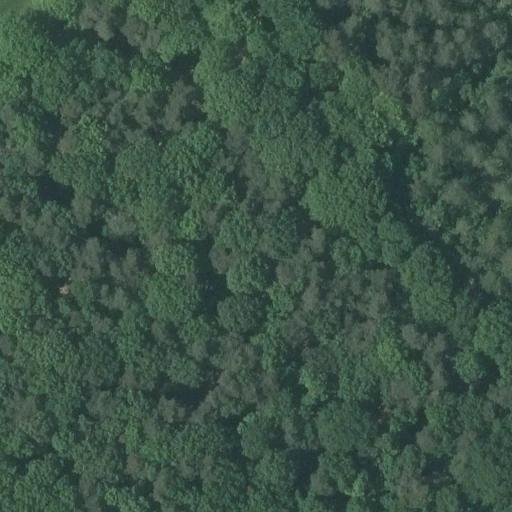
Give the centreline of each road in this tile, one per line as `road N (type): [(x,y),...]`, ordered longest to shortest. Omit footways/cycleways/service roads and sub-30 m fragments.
road 1 (track): [(13,511),(305,134)]
road 2 (track): [(189,0),(178,9),(511,330)]
road 3 (track): [(511,58),(370,195)]
